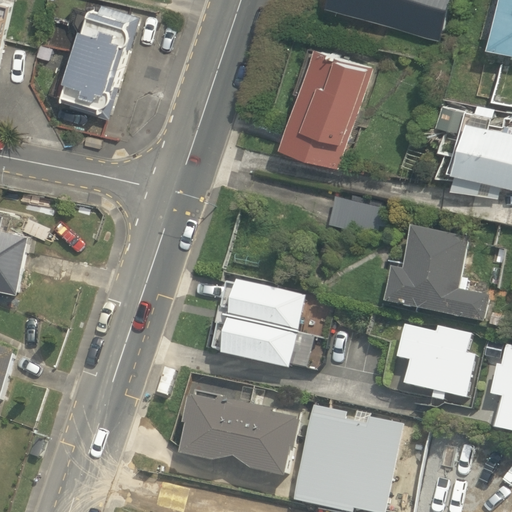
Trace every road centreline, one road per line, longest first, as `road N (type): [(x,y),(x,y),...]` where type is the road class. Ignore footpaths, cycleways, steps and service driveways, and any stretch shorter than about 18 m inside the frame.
road 1 (secondary): [(70,511),(175,196)]
road 2 (secondary): [(175,196),(240,0)]
road 3 (residential): [(175,196),(0,156)]
